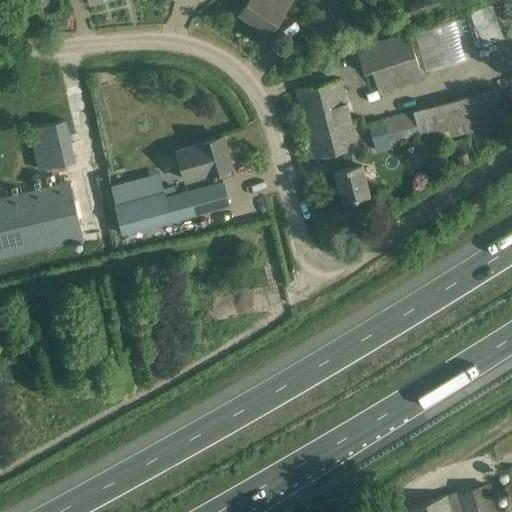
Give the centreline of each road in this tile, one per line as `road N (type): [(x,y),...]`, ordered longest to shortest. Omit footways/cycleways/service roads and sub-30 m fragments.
road 1 (motorway): [(511,248),(380,334),(56,511)]
road 2 (unclassified): [(313,279),(265,112),(225,63),(169,41),(0,50)]
road 3 (motorway): [(220,511),(511,336)]
road 4 (unclassified): [(313,279),(511,154)]
road 5 (unknown): [(89,44),(86,176),(97,229)]
road 6 (unknown): [(397,511),(410,494),(441,478),(511,460)]
